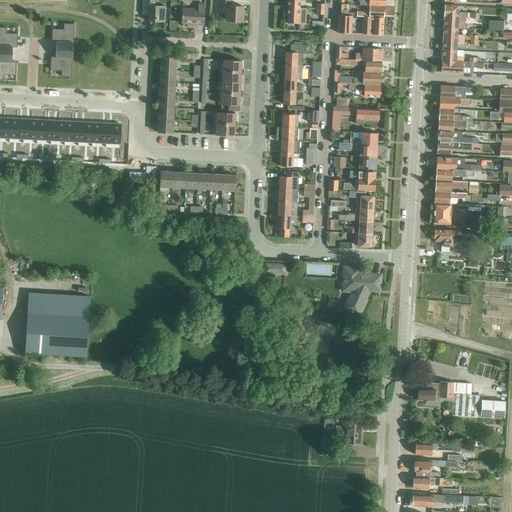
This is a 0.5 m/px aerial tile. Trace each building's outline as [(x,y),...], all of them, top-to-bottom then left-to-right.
[(149,15),(148,21),(165,22),(166,5),(153,5),(152,0),(142,0),(142,14),(149,15)] [(226,20),(243,21),(244,6),(231,5),(230,0),(217,0),(216,12),(226,13),(226,20)] [(287,0),(288,8),(299,8),(299,0),(287,0)] [(182,8),(181,23),(204,25),(205,4),(198,4),(198,9),(182,8)] [(445,5),(444,16),(465,17),(465,13),(458,12),(459,6),(445,5)] [(356,16),(364,16),(383,18),(384,6),(369,6),(369,13),(357,12),(356,16)] [(299,8),(288,8),(287,23),(298,24),(305,24),(306,9),(299,8)] [(342,15),(338,15),(337,33),(350,33),(351,16),(342,15)] [(370,32),(373,32),(372,34),(382,35),(383,18),(364,16),(363,34),(370,34),(370,32)] [(444,16),(444,28),(458,28),(464,29),(465,17),(444,16)] [(51,39),(51,42),(56,42),(56,49),(64,50),(73,50),(74,24),(64,23),(63,23),(63,24),(64,24),(64,27),(63,29),(53,29),(52,29),(51,39)] [(7,27),(0,26),(0,53),(12,54),(12,47),(17,47),(18,34),(6,33),(6,28),(7,28),(7,27)] [(444,28),(443,39),(464,40),(470,40),(478,40),(478,36),(457,35),(458,28),(444,28)] [(502,38),(511,39),(511,31),(503,31),(502,38)] [(443,39),(442,50),(456,51),(457,44),(463,45),(464,40),(443,39)] [(285,53),(285,65),(302,66),(303,53),(305,53),(305,45),(291,45),(290,53),(285,53)] [(336,47),(335,59),(348,60),(348,53),(341,53),(342,47),(336,47)] [(355,60),(380,61),(381,49),(362,48),(362,54),(355,53),(355,60)] [(50,65),(50,69),(51,69),(61,70),(61,76),(64,76),(72,77),(73,50),(64,50),(56,49),(55,57),(51,56),(50,65)] [(442,50),(442,61),(462,62),(463,57),(456,57),(456,51),(442,50)] [(0,80),(4,80),(4,74),(16,75),(16,62),(11,61),(12,54),(0,53),(0,80)] [(161,58),(161,70),(176,71),(176,58),(161,58)] [(365,72),(379,73),(380,61),(355,60),(348,60),(335,59),(335,65),(365,66),(365,72)] [(224,60),(223,72),(242,73),(243,61),(224,60)] [(462,62),(442,61),(441,72),(462,73),(462,67),(482,68),(482,63),(479,63),(469,62),(462,62)] [(285,65),(284,78),(301,79),(302,66),(285,65)] [(321,67),(312,67),(312,70),(310,70),(309,77),(320,77),(321,67)] [(161,70),(160,83),(175,83),(176,71),(161,70)] [(223,72),(223,83),(241,84),(242,73),(223,72)] [(340,83),(349,83),(379,85),(379,73),(365,72),(363,72),(362,82),(360,82),(360,79),(352,79),(352,77),(339,76),(339,83),(340,83)] [(284,78),(284,91),(295,92),(302,92),(303,92),(303,86),(296,86),(296,79),(301,79),(284,78)] [(160,83),(159,95),(175,96),(175,83),(160,83)] [(223,83),(222,93),(241,94),(241,84),(223,83)] [(379,85),(349,83),(348,90),(364,91),(364,96),(378,97),(379,85)] [(440,86),(440,97),(469,99),(469,94),(454,93),(455,86),(440,86)] [(500,99),(511,99),(511,89),(500,89),(500,99)] [(284,91),(283,104),(290,104),(294,104),(301,105),(302,92),(295,92),(284,91)] [(241,94),(222,93),(221,105),(228,105),(228,111),(240,111),(241,94)] [(159,95),(159,107),(174,108),(175,96),(159,95)] [(440,97),(439,108),(453,109),(454,105),(469,105),(469,99),(440,97)] [(337,98),(336,107),(346,108),(346,99),(337,98)] [(499,111),(511,111),(511,102),(499,102),(499,111)] [(159,107),(158,120),(173,121),(174,108),(159,107)] [(346,108),(336,107),(333,107),(332,112),(355,113),(355,123),(361,124),(362,120),(377,121),(377,109),(346,108)] [(439,108),(439,119),(469,121),(470,117),(453,116),(453,109),(439,108)] [(306,121),(318,122),(319,111),(307,110),(306,121)] [(511,112),(504,112),(503,122),(511,122),(511,112)] [(217,113),(217,124),(235,125),(236,114),(217,113)] [(282,114),(282,128),(298,128),(299,115),(282,114)] [(0,117),(0,138),(9,139),(10,118),(0,117)] [(10,118),(9,139),(23,139),(24,119),(10,118)] [(24,119),(23,139),(37,140),(38,120),(30,119),(24,119)] [(439,119),(438,130),(452,131),(453,126),(472,127),(472,121),(469,121),(439,119)] [(38,120),(37,140),(51,141),(52,120),(38,120)] [(52,120),(51,141),(58,141),(64,141),(65,121),(52,120)] [(173,121),(158,120),(158,133),(173,133),(173,121)] [(65,121),(64,141),(78,142),(79,122),(65,121)] [(79,122),(78,142),(92,143),(93,123),(79,122)] [(93,123),(92,143),(106,143),(107,123),(93,123)] [(107,123),(106,143),(120,144),(121,124),(107,123)] [(235,125),(217,124),(216,135),(235,136),(235,125)] [(282,128),(281,140),(297,141),(297,140),(298,128),(282,128)] [(306,139),(317,139),(318,129),(309,128),(309,132),(306,132),(306,139)] [(438,130),(438,142),(472,143),(478,144),(478,138),(472,138),(461,137),(462,132),(452,131),(438,130)] [(350,138),(349,144),(376,145),(376,133),(361,133),(360,141),(358,141),(358,139),(350,138)] [(511,134),(502,134),(501,145),(511,145),(511,134)] [(281,140),(281,153),(293,154),(293,153),(299,154),(299,141),(297,140),(297,141),(281,140)] [(472,143),(438,142),(437,153),(451,154),(451,149),(471,150),(472,143)] [(306,148),(306,154),(316,155),(317,144),(309,143),(309,148),(306,148)] [(360,147),(359,156),(375,157),(376,145),(349,144),(339,143),(338,149),(350,150),(350,149),(357,149),(358,147),(360,147)] [(511,154),(511,145),(501,145),(501,146),(500,146),(499,155),(511,155),(511,154)] [(281,153),(280,166),(292,167),(297,167),(298,159),(292,158),(293,154),(281,153)] [(316,155),(306,154),(306,164),(316,164),(316,155)] [(334,156),(333,166),(344,167),(344,157),(334,156)] [(359,156),(350,156),(350,161),(359,161),(359,168),(375,169),(375,157),(359,156)] [(436,157),(436,169),(470,171),(474,171),(481,171),(481,165),(464,164),(464,159),(456,158),(436,157)] [(511,160),(503,160),(502,172),(511,172),(511,160)] [(436,169),(435,180),(451,181),(451,176),(470,177),(474,177),(474,171),(470,171),(436,169)] [(349,171),(349,178),(354,178),(357,178),(357,180),(357,190),(373,190),(374,172),(355,171),(349,171)] [(160,187),(173,187),(174,172),(161,172),(160,187)] [(173,187),(185,188),(186,173),(174,172),(173,187)] [(185,188),(198,189),(199,174),(186,173),(185,188)] [(198,189),(210,190),(211,175),(199,174),(198,189)] [(210,190),(222,190),(223,175),(211,175),(210,190)] [(223,175),(222,190),(235,191),(236,176),(223,175)] [(279,176),(279,189),(297,190),(298,184),(291,183),(291,177),(279,176)] [(337,181),(329,180),(328,191),(337,191),(337,181)] [(435,180),(435,191),(450,192),(450,187),(467,189),(467,182),(451,181),(435,180)] [(499,195),(511,195),(511,186),(499,185),(499,195)] [(279,189),(278,202),(297,203),(297,190),(279,189)] [(309,197),(308,204),(313,204),(314,198),(314,191),(303,190),(303,197),(309,197)] [(435,191),(434,203),(449,204),(450,204),(450,197),(450,192),(435,191)] [(356,198),(356,203),(355,209),(372,209),(373,197),(365,196),(365,192),(349,192),(349,197),(356,198)] [(278,202),(277,216),(296,216),(297,203),(278,202)] [(449,204),(434,203),(433,223),(449,224),(449,214),(451,215),(452,209),(449,209),(450,204),(449,204)] [(303,210),(302,217),(313,217),(313,211),(313,204),(308,204),(308,211),(303,210)] [(457,204),(457,210),(461,210),(461,215),(467,215),(467,204),(457,204)] [(372,209),(355,209),(355,213),(348,213),(348,215),(338,215),(338,220),(355,221),(359,221),(372,222),(372,209)] [(296,216),(277,216),(277,229),(279,229),(278,237),(289,237),(289,225),(296,225),(296,216)] [(501,223),(497,223),(496,230),(511,229),(511,222),(507,223),(508,219),(501,218),(501,223)] [(359,221),(358,234),(371,234),(372,222),(359,221)] [(440,252),(448,252),(449,246),(453,246),(463,246),(463,239),(453,239),(454,231),(435,230),(435,231),(432,232),(432,235),(434,237),(434,238),(435,238),(435,241),(441,241),(440,252)] [(511,245),(511,233),(501,233),(500,245),(511,245)] [(371,234),(358,234),(357,245),(371,246),(371,234)] [(265,264),(265,269),(269,269),(268,272),(285,273),(285,265),(265,264)] [(378,291),(379,275),(358,274),(358,268),(343,268),(343,283),(353,283),(352,292),(343,309),(357,315),(359,311),(360,312),(365,301),(364,300),(367,296),(365,295),(365,290),(378,291)] [(274,280),(290,287),(293,282),(277,275),(274,280)] [(25,353),(64,355),(85,356),(89,296),(29,293),(25,353)] [(469,355),(471,346),(459,343),(457,352),(469,355)] [(440,397),(443,397),(443,402),(452,403),(451,415),(477,417),(478,395),(470,395),(471,384),(453,383),(441,382),(440,384),(426,383),(426,389),(418,388),(417,400),(425,400),(425,405),(440,406),(440,397)] [(481,400),(480,416),(504,417),(505,402),(481,400)] [(324,434),(333,435),(334,419),(325,418),(324,434)] [(344,442),(360,443),(362,421),(345,420),(344,442)] [(457,444),(442,444),(415,442),(414,454),(431,455),(431,450),(457,451),(457,444)] [(416,472),(416,477),(439,478),(439,473),(430,472),(431,466),(446,467),(446,461),(414,460),(414,471),(416,472)] [(442,485),(442,478),(439,478),(416,477),(413,476),(413,488),(428,489),(429,482),(435,483),(434,485),(442,485)] [(453,495),(441,495),(435,495),(428,495),(412,494),(412,506),(432,507),(432,503),(453,504),(453,495)]
